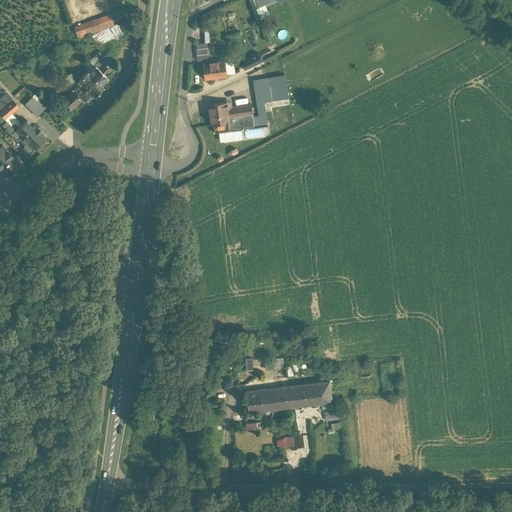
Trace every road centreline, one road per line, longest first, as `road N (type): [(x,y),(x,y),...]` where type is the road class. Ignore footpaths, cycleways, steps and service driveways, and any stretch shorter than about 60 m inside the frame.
road 1 (secondary): [(102,511),(151,163)]
road 2 (track): [(107,485),(408,491)]
road 3 (residential): [(223,0),(191,15),(183,106),(198,148),(189,163),(151,163)]
road 4 (residential): [(151,163),(85,162),(48,175),(0,215)]
road 5 (secondary): [(151,163),(170,0)]
